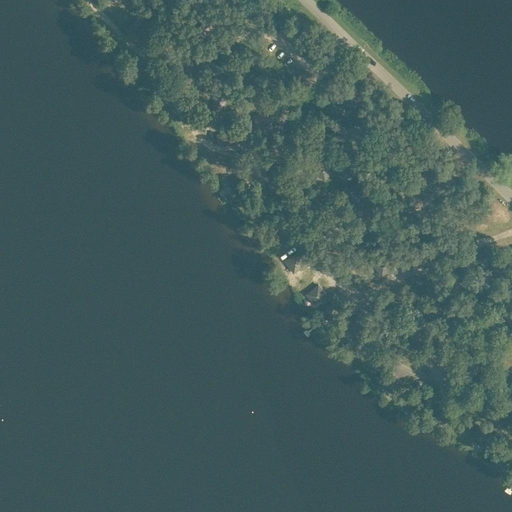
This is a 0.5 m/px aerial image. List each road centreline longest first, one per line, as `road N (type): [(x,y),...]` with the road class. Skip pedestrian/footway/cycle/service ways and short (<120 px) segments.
road 1 (unknown): [(305,253),(274,219),(191,48),(145,0)]
road 2 (unclassified): [(511,198),(304,0)]
